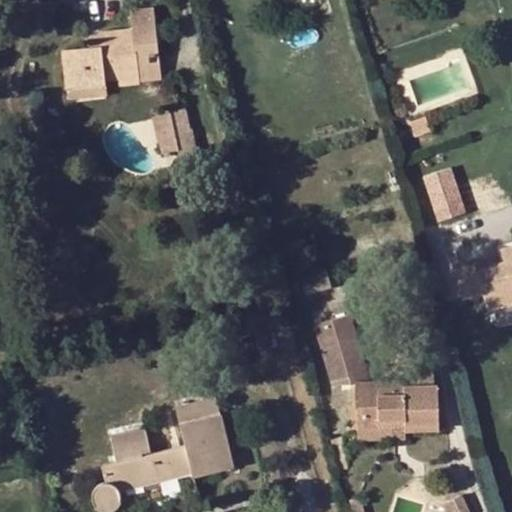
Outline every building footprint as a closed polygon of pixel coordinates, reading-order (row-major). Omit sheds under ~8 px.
[(139,77),(140,82),(162,79),(152,8),(129,10),(132,27),(97,32),(98,37),(99,47),(87,48),(60,51),(66,91),(104,86),(104,81),(119,79),(139,77)] [(99,47),(98,37),(86,38),(87,48),(99,47)] [(105,94),(104,86),(66,91),(67,99),(105,94)] [(168,110),(169,113),(177,151),(178,156),(194,152),(185,106),(168,110)] [(177,151),(169,113),(154,116),(163,153),(177,151)] [(431,136),(426,120),(409,126),(415,141),(431,136)] [(438,221),(468,211),(453,165),(423,174),(438,221)] [(511,249),(500,253),(505,265),(511,262),(511,249)] [(475,269),(455,275),(464,304),(484,298),(489,314),(511,307),(511,262),(505,265),(477,274),(475,269)] [(332,292),(325,270),(299,278),(306,299),(332,292)] [(355,387),(355,408),(364,408),(364,429),(392,428),(392,421),(403,421),(403,427),(439,426),(437,388),(432,388),(432,369),(398,370),(399,382),(370,382),(350,317),(313,328),(331,389),(355,387)] [(246,324),(217,333),(221,348),(251,340),(246,324)] [(215,398),(175,408),(184,444),(150,453),(143,427),(109,435),(115,461),(99,464),(103,480),(97,481),(95,484),(93,486),(91,491),(91,494),(91,498),(94,506),(99,511),(103,511),(104,511),(112,511),(116,510),(119,507),(121,504),(123,497),(124,493),(123,490),(190,473),(192,478),(232,467),(215,398)] [(364,408),(355,408),(356,441),(403,438),(403,433),(403,427),(403,421),(392,421),(392,428),(364,429),(364,408)] [(468,511),(460,495),(440,504),(442,511),(468,511)] [(362,511),(359,498),(351,500),(353,511),(362,511)]
